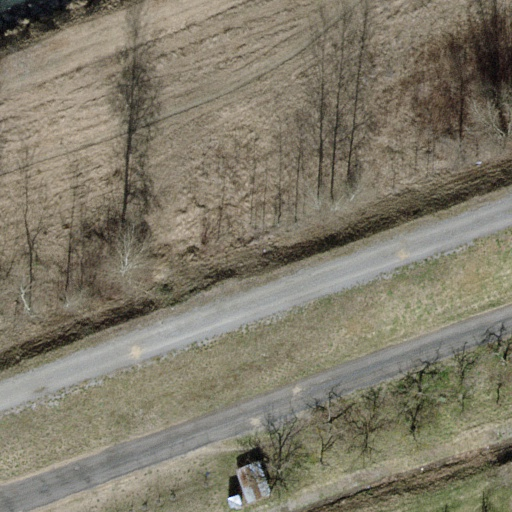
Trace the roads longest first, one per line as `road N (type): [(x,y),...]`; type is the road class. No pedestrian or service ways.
road 1 (track): [(511,205),(0,395)]
road 2 (track): [(511,315),(0,501)]
